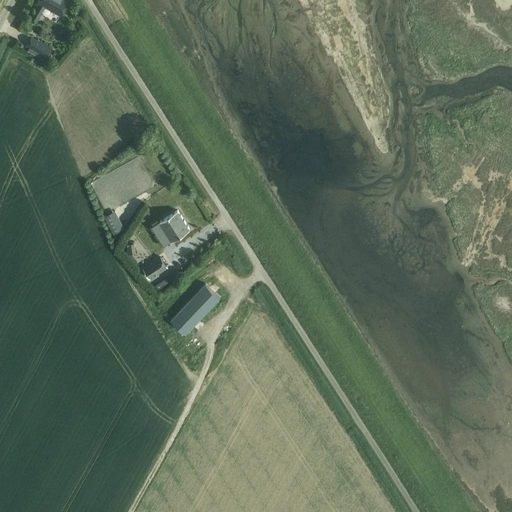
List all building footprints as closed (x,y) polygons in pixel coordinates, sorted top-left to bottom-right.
[(67,0),(37,0),(36,4),(38,5),(30,19),(35,22),(45,6),(59,14),(67,0)] [(51,48),(31,36),(26,45),(46,57),(51,48)] [(172,239),(190,227),(179,210),(160,221),(172,239)] [(152,275),(169,265),(163,255),(146,265),(152,275)] [(186,333),(193,327),(221,297),(205,282),(171,318),(186,333)] [(193,357),(204,346),(194,336),(183,348),(193,357)]
